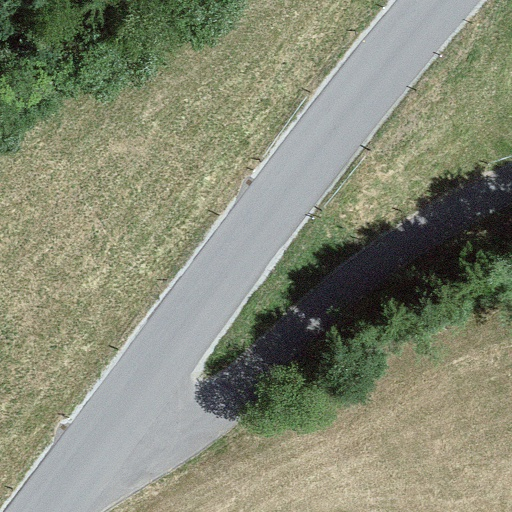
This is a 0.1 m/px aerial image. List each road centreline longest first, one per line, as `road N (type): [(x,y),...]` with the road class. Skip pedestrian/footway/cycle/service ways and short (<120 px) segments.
road 1 (tertiary): [(53,511),(452,0)]
road 2 (track): [(511,201),(108,437)]
